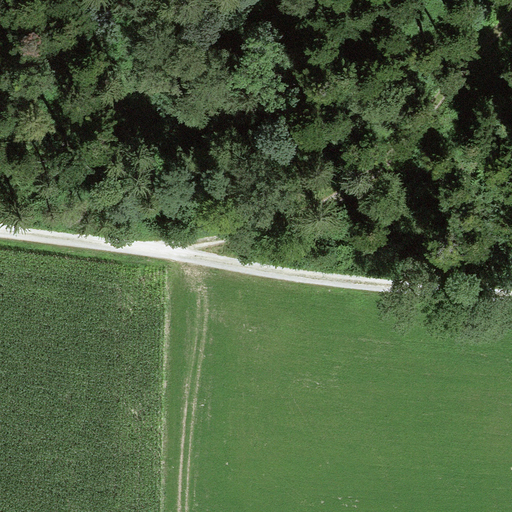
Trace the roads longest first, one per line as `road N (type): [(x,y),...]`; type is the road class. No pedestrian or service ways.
road 1 (track): [(511,298),(288,276),(0,230)]
road 2 (track): [(511,38),(451,138),(403,179),(284,223),(142,253)]
